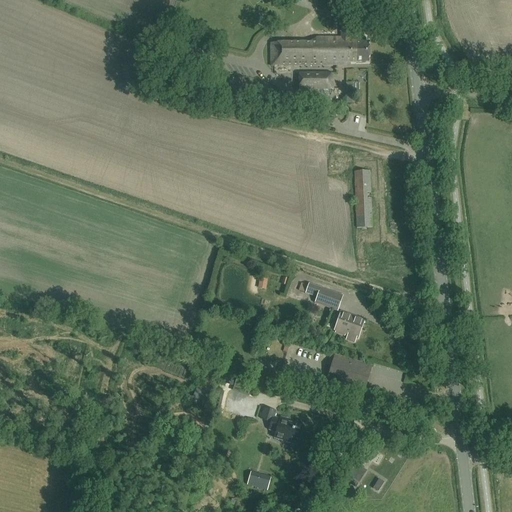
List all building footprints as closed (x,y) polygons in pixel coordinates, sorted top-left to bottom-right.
[(293,43),(283,44),(269,44),(269,67),(275,67),(275,66),(346,66),(346,63),(369,63),(369,41),(350,41),(350,24),(341,24),(341,38),(317,38),(310,43),(293,43)] [(331,90),(331,73),(299,73),(299,90),(331,90)] [(299,99),(297,108),(309,111),(311,102),(299,99)] [(298,118),(290,116),(289,122),(297,124),(298,118)] [(357,228),(372,228),(370,171),(354,172),(357,228)] [(261,289),(269,290),(270,278),(262,278),(261,289)] [(309,284),(305,294),(317,298),(315,304),(338,312),(343,296),(309,284)] [(358,339),(364,321),(341,313),(335,331),(337,331),(336,333),(344,336),(345,334),(358,339)] [(364,392),(371,367),(335,356),(327,382),(364,392)] [(258,366),(255,375),(278,382),(281,374),(258,366)] [(275,411),(264,408),(261,419),(271,421),(268,430),(275,433),(274,439),(297,446),(299,440),(303,426),(287,422),(288,419),(281,417),(280,419),(274,417),(275,411)] [(367,471),(357,464),(346,481),(356,487),(367,471)] [(251,472),(247,485),(267,491),(271,478),(251,472)] [(378,492),(384,482),(379,479),(374,488),(378,492)]
